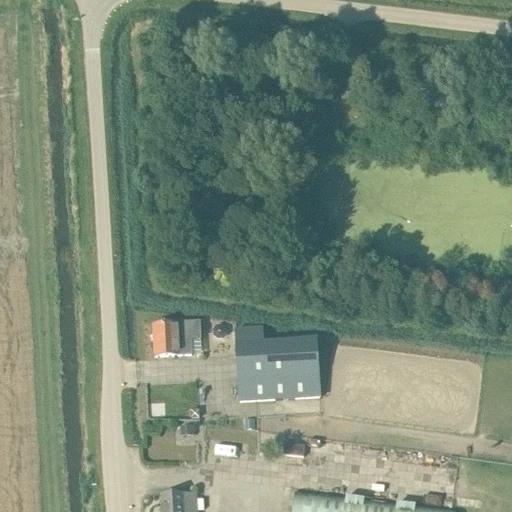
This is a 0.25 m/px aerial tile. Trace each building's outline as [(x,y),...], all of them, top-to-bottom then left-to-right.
[(155,327),(152,327),(154,358),(191,356),(191,342),(202,342),(201,326),(201,324),(177,325),(155,327)] [(217,328),(213,331),(213,337),(217,340),(222,340),(226,337),(226,331),(222,328),(217,328)] [(262,329),(235,331),(240,403),(320,398),(317,340),(263,343),(262,329)] [(180,437),(194,437),(194,426),(180,427),(180,437)] [(274,442),(273,454),(276,455),(302,458),(304,446),(294,445),(274,442)] [(454,511),(455,511),(294,493),(292,511),(454,511)] [(161,511),(196,511),(195,494),(161,496),(161,511)]
